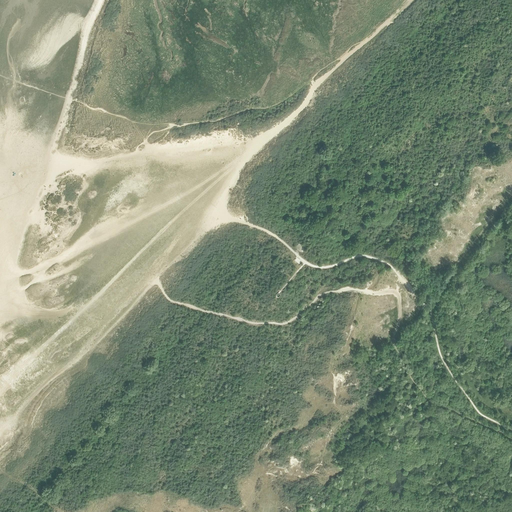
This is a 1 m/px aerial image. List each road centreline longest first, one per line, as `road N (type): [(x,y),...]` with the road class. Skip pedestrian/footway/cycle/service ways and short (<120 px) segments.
road 1 (unknown): [(400,306),(338,309),(295,331),(260,328),(157,258)]
road 2 (unknown): [(400,306),(391,340),(427,402),(511,438)]
